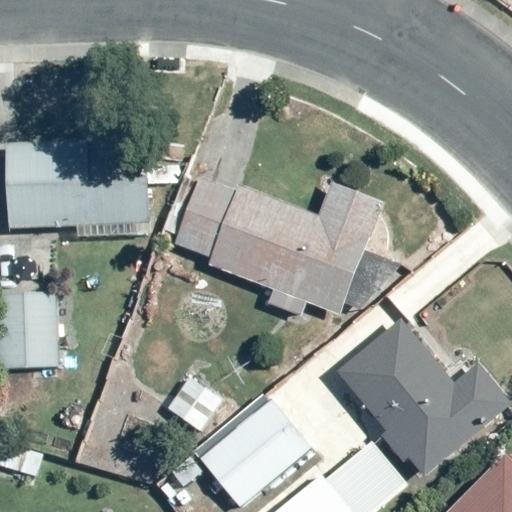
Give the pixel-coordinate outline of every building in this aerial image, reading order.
[(177,137),(6,148),(11,233),(155,224),(153,185),(180,184),(177,137)] [(239,196),(203,182),(176,253),(344,318),(348,307),(363,313),(407,269),(367,254),(386,205),(337,186),(325,217),(243,185),(239,196)] [(0,367),(58,364),(55,291),(0,294),(0,367)] [(402,321),(339,374),(426,478),(511,406),(478,366),(455,385),(402,321)] [(199,457),(239,506),(311,450),(272,400),(199,457)] [(328,486),(321,477),(279,511),(377,511),(409,486),(376,446),(328,486)] [(511,511),(511,464),(508,461),(457,511),(511,511)] [(222,511),(202,476),(169,494),(179,511),(222,511)]
